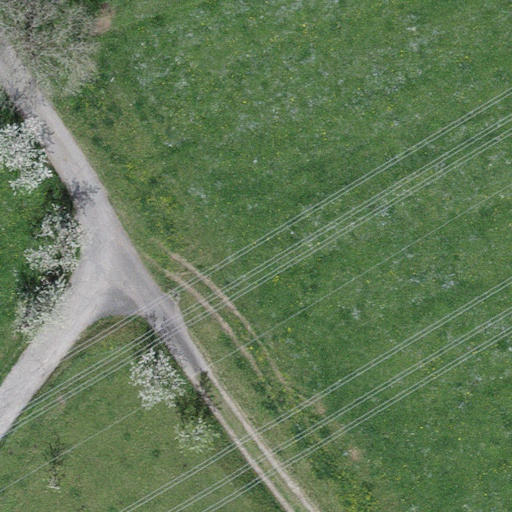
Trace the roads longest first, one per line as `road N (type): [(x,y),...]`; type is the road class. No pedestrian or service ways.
road 1 (residential): [(0,36),(117,245),(0,430)]
road 2 (track): [(117,245),(308,511)]
